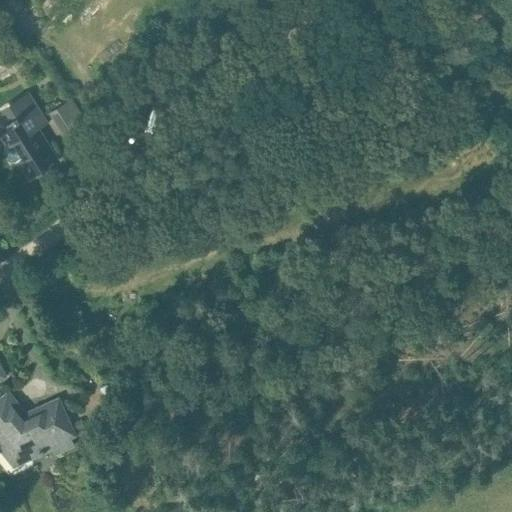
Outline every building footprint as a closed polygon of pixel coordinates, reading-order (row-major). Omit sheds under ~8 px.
[(154,93),(165,110),(175,103),(164,87),(154,93)] [(38,128),(45,124),(28,96),(14,104),(22,116),(0,129),(10,146),(15,143),(24,158),(20,161),(30,177),(58,160),(38,128)] [(71,99),(51,112),(56,120),(76,107),(71,99)] [(0,399),(0,440),(3,445),(15,461),(33,452),(35,457),(53,447),(56,453),(75,445),(72,438),(75,436),(67,417),(58,399),(36,409),(37,412),(26,417),(22,412),(24,411),(9,393),(0,399)] [(82,419),(74,422),(77,430),(85,427),(82,419)]
